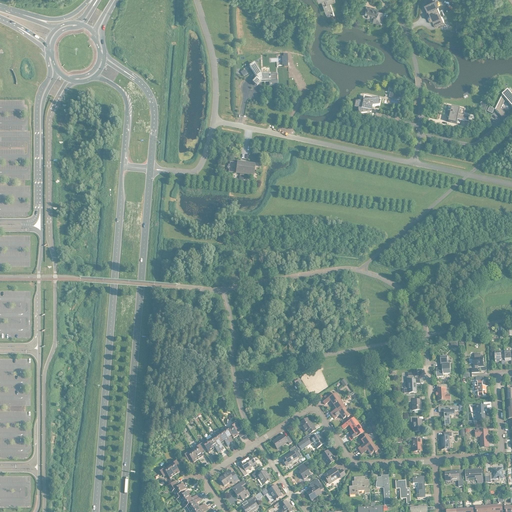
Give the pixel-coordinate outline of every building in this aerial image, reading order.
[(336,0),(322,0),(328,15),(335,12),(333,6),(338,5),(336,0)] [(433,18),(431,19),(433,23),(434,23),(438,31),(447,27),(444,19),(446,18),(444,13),(441,14),(438,6),(429,10),(433,18)] [(363,16),(367,17),(367,18),(367,19),(372,20),(372,19),(380,21),(379,26),(384,27),(386,20),(380,18),(381,13),(368,10),(368,12),(365,11),(363,16)] [(256,62),(252,64),(259,76),(257,78),(255,80),(259,84),(261,82),(264,80),(271,79),(273,79),(279,79),(279,72),(273,72),(270,72),(264,73),(259,64),(256,66),(254,63),(256,62)] [(511,91),(509,88),(504,94),(497,108),(500,112),(507,97),(511,102),(511,91)] [(356,106),(360,107),(361,113),(372,115),(374,105),(382,104),(383,98),(366,95),(365,99),(358,100),(356,106)] [(454,110),(452,110),(452,111),(451,110),(449,116),(452,116),(451,121),(458,122),(459,118),(470,120),(471,115),(461,113),(462,107),(455,106),(454,110)] [(246,172),(256,174),(257,163),(240,161),(239,167),(237,167),(237,171),(242,172),(242,173),(246,174),(246,172)] [(459,339),(451,340),(454,346),(460,348),(459,339)] [(506,359),(506,350),(496,350),(497,360),(503,360),(503,359),(506,359)] [(477,367),(473,367),(473,371),(481,371),(480,367),(478,367),(478,365),(486,365),(485,355),(482,355),(482,352),(476,352),(476,355),(474,356),(475,366),(476,365),(477,367)] [(442,359),(442,364),(444,363),(444,366),(438,367),(438,375),(445,375),(445,373),(452,373),(452,362),(450,362),(450,358),(449,355),(442,356),(442,359)] [(406,391),(406,392),(418,391),(418,384),(417,382),(422,382),(421,374),(416,374),(416,375),(410,375),(409,375),(410,387),(406,388),(406,391)] [(485,379),(485,376),(477,376),(478,380),(479,380),(479,381),(477,382),(477,390),(480,390),(480,395),(487,394),(487,384),(484,384),(484,379),(485,379)] [(441,387),(439,388),(440,399),(448,399),(452,399),(452,393),(448,393),(447,388),(449,388),(448,383),(441,383),(441,387)] [(333,399),(335,403),(343,398),(340,395),(340,396),(337,392),(334,393),(333,391),(326,395),(328,398),(325,400),(327,403),(333,399)] [(414,400),(414,409),(423,409),(422,402),(423,402),(423,398),(416,399),(416,395),(408,395),(408,400),(414,400)] [(332,411),(334,414),(346,406),(344,402),(345,402),(343,398),(335,403),(338,407),(332,411)] [(478,408),(478,419),(487,418),(486,409),(488,409),(488,404),(474,405),(474,409),(478,408)] [(446,411),(447,423),(452,423),(451,414),(457,413),(457,410),(460,410),(460,405),(440,406),(441,411),(446,411)] [(346,406),(334,414),(336,417),(342,413),(345,417),(348,415),(349,416),(352,414),(351,413),(352,413),(350,409),(350,410),(349,410),(346,406)] [(415,421),(415,430),(424,430),(423,426),(424,426),(424,425),(423,425),(423,423),(423,418),(420,419),(420,415),(412,415),(413,421),(415,421)] [(302,422),(308,430),(309,430),(311,432),(317,428),(313,422),(313,423),(309,417),(302,422)] [(351,424),(354,428),(361,423),(359,420),(358,421),(355,417),(343,425),(345,428),(351,424)] [(234,424),(230,427),(229,428),(234,434),(233,434),(235,436),(237,434),(238,435),(240,434),(239,431),(241,429),(244,428),(239,419),(233,423),(234,424)] [(361,423),(354,428),(357,432),(351,436),(353,439),(365,431),(362,427),(363,426),(363,427),(363,426),(361,423)] [(228,426),(223,429),(232,443),(235,441),(232,436),(232,437),(231,436),(233,434),(234,434),(229,428),(230,427),(228,426)] [(478,430),(477,430),(478,436),(478,434),(482,434),(482,446),(490,446),(490,445),(490,443),(490,442),(490,443),(490,436),(489,429),(487,429),(487,426),(478,426),(478,430)] [(223,429),(219,432),(225,442),(224,440),(227,439),(227,440),(229,445),(232,443),(223,429)] [(442,435),(443,448),(451,448),(450,435),(454,435),(453,431),(445,431),(446,434),(442,435)] [(219,432),(214,435),(223,449),(226,447),(223,443),(222,443),(221,442),(224,440),(225,442),(219,432)] [(360,447),(362,449),(374,441),(371,437),(372,437),(370,434),(369,434),(368,433),(367,434),(365,432),(361,435),(363,438),(366,443),(360,447)] [(281,435),(281,436),(279,437),(274,440),(279,447),(289,440),(291,443),(294,440),(290,435),(287,437),(285,433),(281,436),(281,435)] [(315,441),(319,447),(326,442),(320,433),(315,437),(313,433),(306,438),(299,443),(303,448),(305,446),(305,445),(309,445),(309,444),(313,441),(315,441)] [(214,435),(209,439),(215,448),(214,447),(217,445),(218,446),(217,446),(220,451),(223,449),(214,435)] [(414,439),(415,450),(421,450),(422,450),(423,450),(423,438),(420,438),(420,435),(411,435),(411,439),(414,439)] [(203,440),(201,442),(206,450),(209,449),(210,451),(215,448),(209,439),(204,442),(203,440)] [(374,441),(362,449),(364,452),(370,449),(372,453),(376,450),(377,451),(378,454),(383,451),(378,444),(377,445),(376,445),(374,441)] [(199,446),(194,449),(199,457),(202,455),(203,456),(205,455),(203,452),(206,450),(201,442),(198,444),(199,446)] [(296,444),(291,448),(293,451),(286,456),(287,458),(286,458),(287,459),(287,458),(290,463),(303,454),(299,448),(297,445),(296,444)] [(324,452),(331,463),(337,459),(330,448),(324,452)] [(199,457),(194,449),(189,452),(188,450),(185,452),(191,460),(194,459),(195,461),(198,460),(197,458),(199,457)] [(242,462),(243,463),(244,465),(241,467),(246,475),(249,472),(247,469),(257,463),(252,455),(242,462)] [(175,461),(170,464),(175,472),(178,471),(179,472),(181,470),(180,468),(182,466),(177,458),(174,460),(175,461)] [(312,473),(304,462),(299,465),(302,470),(301,471),(305,478),(308,476),(309,475),(312,473)] [(175,472),(170,464),(166,467),(164,466),(161,468),(165,475),(169,473),(171,477),(174,475),(173,474),(175,472)] [(328,472),(325,475),(328,479),(329,478),(330,480),(331,480),(332,481),(341,475),(342,476),(347,473),(344,468),(339,471),(337,467),(331,471),(331,470),(328,472)] [(487,473),(487,482),(492,482),(492,478),(501,478),(502,478),(505,478),(504,467),(493,467),(494,472),(487,473)] [(267,469),(262,472),(260,468),(254,473),(257,478),(260,476),(265,483),(270,480),(271,479),(273,478),(267,469)] [(467,469),(468,479),(480,479),(480,482),(479,482),(484,481),(483,468),(467,469)] [(460,479),(460,485),(465,485),(465,476),(461,476),(460,469),(455,470),(455,471),(452,471),(452,470),(446,471),(447,474),(448,480),(454,479),(454,480),(460,479)] [(221,477),(226,484),(233,479),(235,482),(240,478),(235,471),(232,473),(229,470),(226,472),(227,473),(221,477)] [(386,500),(386,504),(392,504),(390,474),(386,474),(386,475),(379,476),(378,479),(378,480),(378,484),(386,485),(387,500),(386,500)] [(366,492),(371,492),(371,481),(367,482),(367,475),(356,476),(356,480),(354,480),(354,485),(351,485),(351,493),(357,493),(357,490),(366,489),(366,492)] [(419,493),(419,496),(427,496),(426,475),(423,475),(422,475),(415,476),(416,481),(420,480),(421,493),(419,493)] [(309,491),(314,498),(322,492),(320,489),(321,488),(322,488),(325,487),(318,477),(312,481),(313,483),(315,487),(309,491)] [(176,488),(179,493),(185,489),(186,489),(187,488),(185,485),(186,484),(185,482),(182,484),(180,481),(179,482),(177,479),(170,484),(174,489),(176,488)] [(240,487),(236,490),(240,496),(242,494),(244,498),(251,494),(249,489),(247,491),(243,485),(247,482),(245,479),(238,484),(240,487)] [(408,497),(408,502),(412,502),(412,495),(408,495),(407,479),(400,480),(400,479),(399,479),(399,480),(397,480),(398,485),(402,484),(402,497),(408,497)] [(284,495),(281,490),(281,489),(277,484),(274,486),(272,483),(263,490),(266,494),(271,491),(276,499),(277,499),(278,499),(279,498),(278,498),(284,495)] [(181,496),(184,501),(192,495),(190,493),(191,492),(190,490),(187,491),(186,489),(185,489),(179,493),(177,494),(179,497),(181,496)] [(187,506),(188,505),(188,504),(200,497),(200,496),(198,494),(194,496),(194,497),(193,498),(192,495),(184,501),(187,506)] [(255,500),(258,498),(255,494),(248,499),(250,502),(244,505),(248,511),(250,511),(260,506),(255,500)] [(188,505),(191,509),(199,504),(198,501),(199,501),(204,498),(202,495),(200,496),(200,497),(188,504),(188,505)] [(283,499),(277,503),(279,505),(281,504),(284,508),(282,509),(283,511),(290,511),(294,509),(288,499),(285,502),(283,499)] [(191,509),(193,511),(197,511),(208,505),(206,502),(202,505),(202,506),(201,507),(199,504),(191,509)] [(499,503),(495,504),(495,511),(500,511),(501,511),(500,511),(504,511),(504,504),(499,505),(499,503)]
